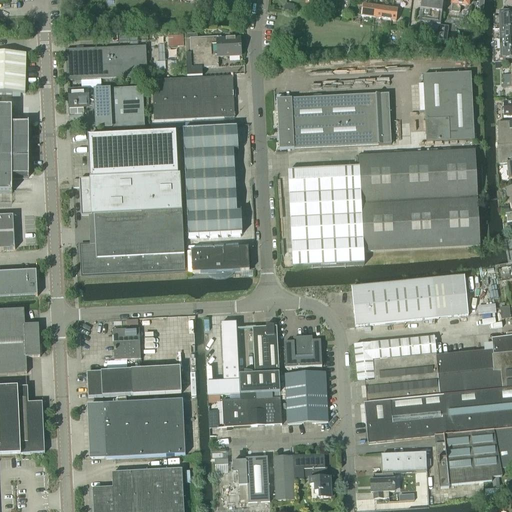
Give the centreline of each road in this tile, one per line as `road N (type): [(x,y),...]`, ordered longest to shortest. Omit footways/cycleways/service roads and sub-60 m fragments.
road 1 (unclassified): [(268,304),(255,46),(261,0)]
road 2 (unclassified): [(57,314),(44,46)]
road 3 (unclassified): [(268,304),(57,314)]
road 4 (unclassified): [(67,511),(57,314)]
road 5 (unclassified): [(347,438),(336,327),(312,306),(268,304)]
road 6 (unclassified): [(222,444),(347,438)]
